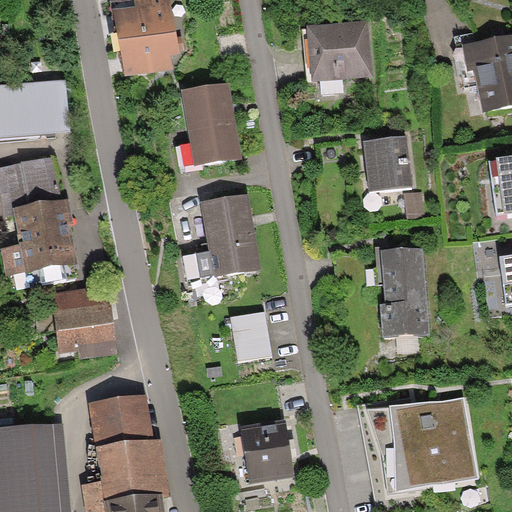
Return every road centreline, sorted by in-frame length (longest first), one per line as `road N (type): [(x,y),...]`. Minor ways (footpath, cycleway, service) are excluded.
road 1 (residential): [(81,0),(120,216),(195,511)]
road 2 (residential): [(344,511),(249,0)]
